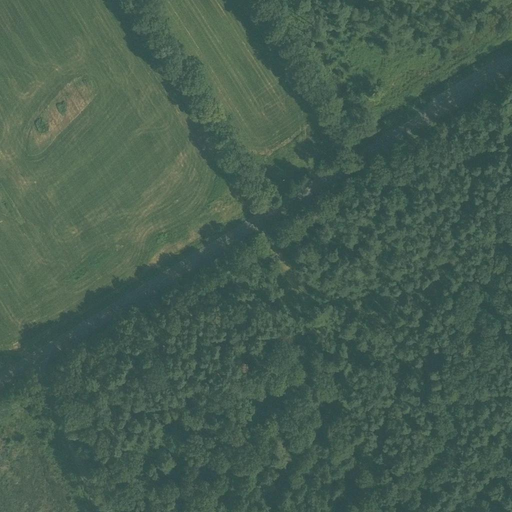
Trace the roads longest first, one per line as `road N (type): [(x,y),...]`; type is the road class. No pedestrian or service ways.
road 1 (tertiary): [(33,358),(511,62)]
road 2 (unclassified): [(98,511),(33,358)]
